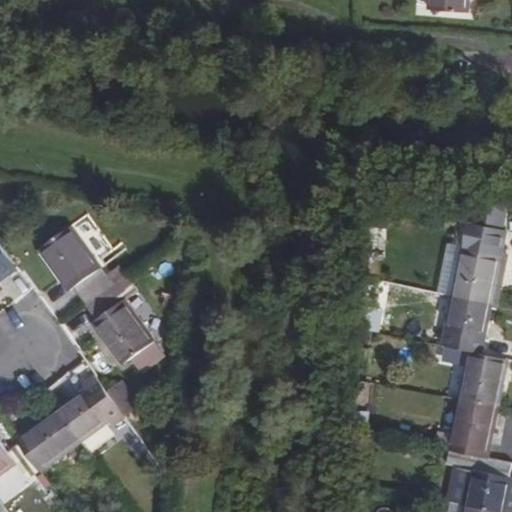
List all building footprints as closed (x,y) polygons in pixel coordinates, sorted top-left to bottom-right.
[(434,0),(434,11),(471,14),(471,0),(434,0)] [(71,227),(41,248),(71,289),(75,286),(88,303),(113,285),(71,227)] [(0,242),(0,278),(17,266),(0,242)] [(464,248),(452,298),(490,306),(501,255),(464,248)] [(135,355),(154,341),(124,301),(137,291),(126,276),(113,285),(88,303),(99,319),(95,322),(125,363),(135,355)] [(490,306),(452,298),(442,347),(476,354),(480,339),(484,340),(490,306)] [(145,369),(164,354),(154,341),(135,355),(145,369)] [(496,409),(504,375),(502,375),(506,360),(476,354),(442,347),(439,361),(466,367),(460,402),(496,409)] [(89,390),(61,410),(82,440),(110,420),(115,426),(127,418),(122,411),(110,394),(102,384),(97,376),(85,385),(89,390)] [(140,404),(125,383),(110,394),(126,415),(140,404)] [(449,452),(460,402),(445,398),(434,449),(449,452)] [(496,409),(460,402),(449,452),(483,458),(485,459),(496,409)] [(61,410),(19,440),(21,443),(41,469),(82,440),(61,410)] [(0,439),(0,475),(17,463),(28,479),(41,469),(21,443),(9,451),(0,439)] [(510,480),(510,479),(511,472),(511,464),(485,459),(483,458),(449,452),(446,465),(447,465),(454,467),(474,471),(467,507),(492,511),(503,511),(504,511),(510,480)] [(467,507),(474,471),(454,467),(447,503),(467,507)]
